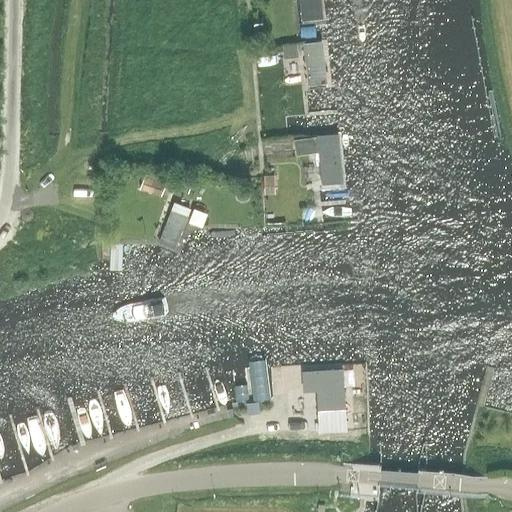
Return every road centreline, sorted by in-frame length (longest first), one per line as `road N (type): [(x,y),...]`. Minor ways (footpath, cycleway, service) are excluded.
road 1 (unclassified): [(61,511),(145,486),(251,474),(352,475)]
road 2 (unclassified): [(0,220),(11,190),(13,0)]
road 3 (track): [(53,196),(77,122),(87,0)]
road 4 (unclassified): [(511,488),(352,475)]
